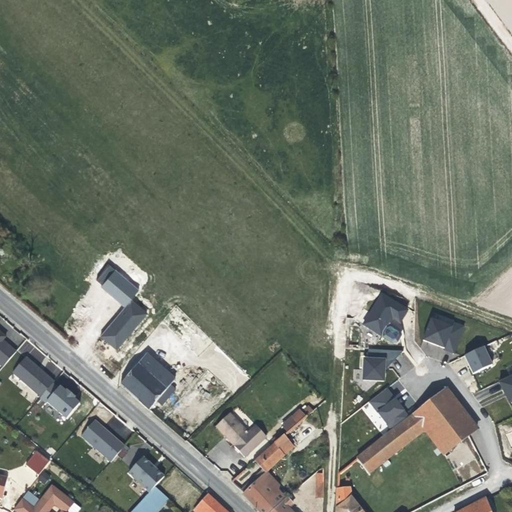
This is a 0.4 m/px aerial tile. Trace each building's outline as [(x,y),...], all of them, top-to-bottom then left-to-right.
[(114,312),(131,293),(111,276),(94,295),(114,312)] [(378,292),(362,327),(394,342),(411,307),(378,292)] [(465,327),(433,313),(422,339),(454,353),(465,327)] [(0,365),(1,366),(15,350),(3,338),(6,335),(0,329),(0,365)] [(472,373),(493,363),(484,345),(464,354),(472,373)] [(390,381),(391,350),(364,349),(363,380),(390,381)] [(160,385),(148,375),(149,374),(157,364),(146,355),(121,385),(120,386),(149,411),(157,402),(170,386),(171,385),(164,380),(160,385)] [(38,369),(26,358),(13,373),(40,397),(53,383),(38,369)] [(52,362),(47,367),(55,375),(60,371),(52,362)] [(170,376),(157,364),(149,374),(148,375),(160,385),(164,380),(171,385),(175,380),(170,376)] [(175,380),(181,374),(184,376),(186,373),(179,367),(170,376),(175,380)] [(511,373),(498,380),(510,403),(511,402),(511,373)] [(70,392),(58,383),(45,398),(66,417),(79,400),(70,392)] [(167,400),(176,390),(170,386),(157,402),(162,406),(167,400)] [(477,430),(446,390),(371,448),(382,463),(425,430),(444,455),(469,436),(477,430)] [(304,415),(310,409),(309,406),(301,412),(304,415)] [(287,429),(304,415),(301,412),(299,410),(282,426),(287,429)] [(266,437),(256,426),(248,433),(230,413),(215,427),(237,450),(244,458),(266,437)] [(107,430),(94,419),(80,435),(110,460),(124,444),(107,430)] [(297,446),(285,432),(274,441),(275,443),(286,454),(297,446)] [(286,454),(275,443),(255,459),(266,471),(286,454)] [(368,474),(382,463),(371,448),(357,459),(368,474)] [(25,466),(41,474),(49,458),(33,450),(25,466)] [(147,461),(141,456),(126,471),(149,490),(164,474),(147,461)] [(238,488),(253,475),(246,467),(232,480),(238,488)] [(260,511),(270,511),(287,498),(278,487),(280,485),(266,471),(254,482),(243,493),(260,511)] [(67,511),(74,504),(52,486),(40,501),(28,492),(14,510),(16,511),(67,511)] [(157,511),(168,500),(155,487),(131,511),(157,511)] [(360,511),(362,511),(351,497),(349,488),(337,489),(336,511),(360,511)] [(226,511),(219,505),(208,495),(194,511),(226,511)] [(291,511),(288,508),(293,504),(287,498),(271,511),(291,511)] [(489,511),(485,499),(460,511),(489,511)]
